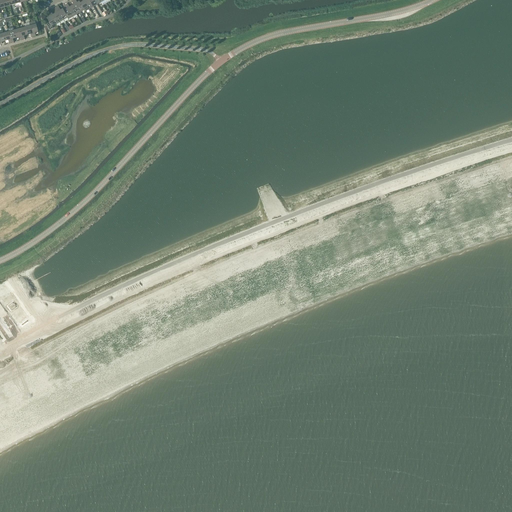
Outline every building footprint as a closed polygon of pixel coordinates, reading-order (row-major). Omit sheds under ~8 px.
[(76,14),(80,12),(73,0),(71,1),(73,5),(71,6),(76,14)] [(84,10),(80,3),(79,1),(77,2),(75,0),(73,0),(80,12),(84,10)] [(80,3),(84,10),(85,12),(89,9),(83,0),(81,0),(82,2),(80,3)] [(83,0),(89,9),(93,7),(89,0),(83,0)] [(73,17),(76,14),(71,6),(69,7),(67,3),(65,5),(73,17)] [(66,9),(64,10),(68,17),(67,17),(68,19),(73,17),(65,5),(63,6),(66,9)] [(68,17),(64,10),(63,9),(61,10),(58,6),(57,8),(64,20),(67,17),(68,17)] [(60,22),(64,20),(57,8),(55,9),(57,12),(55,13),(60,22)] [(56,24),(60,22),(55,13),(53,14),(51,11),(49,12),(56,24)] [(47,18),(48,21),(45,22),(50,30),(53,28),(52,27),(56,24),(49,12),(47,13),(49,17),(47,18)] [(30,34),(31,37),(34,37),(30,26),(25,27),(27,35),(30,34)] [(8,32),(12,43),(14,42),(13,39),(16,38),(14,30),(13,27),(8,29),(8,32)] [(20,40),(23,40),(19,29),(14,30),(16,38),(19,37),(20,40)] [(9,44),(12,43),(8,32),(3,33),(5,41),(8,40),(9,44)]
